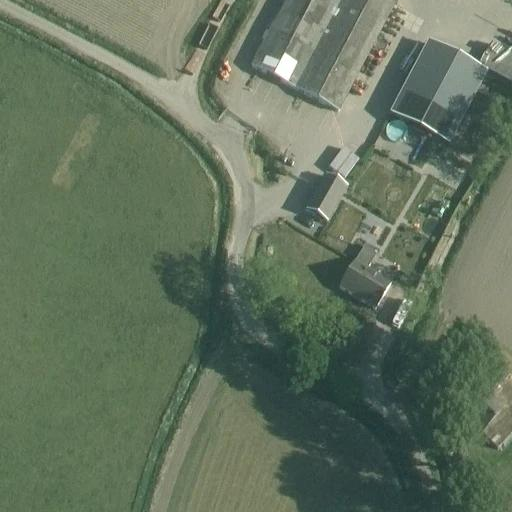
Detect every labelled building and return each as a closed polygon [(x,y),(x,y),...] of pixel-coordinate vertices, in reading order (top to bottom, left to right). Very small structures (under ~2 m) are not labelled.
[(338,114),(398,1),(395,0),(287,0),(251,68),(338,114)] [(448,147),(486,76),(428,46),(390,117),(448,147)] [(324,176),(305,211),(326,222),(344,187),(324,176)] [(391,286),(355,264),(339,290),(375,312),(391,286)] [(454,409),(481,436),(498,452),(511,438),(511,392),(504,385),(511,377),(498,364),(478,385),(454,409)]
